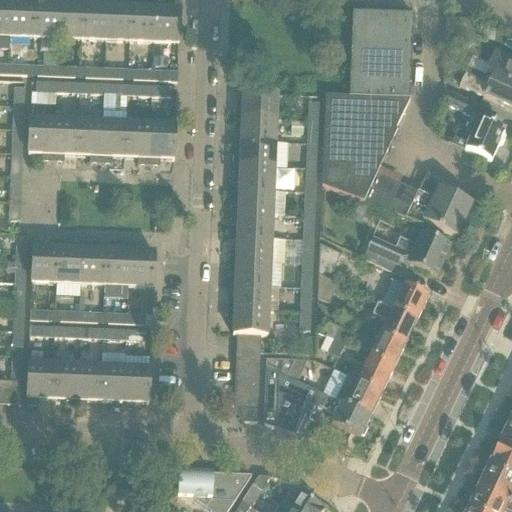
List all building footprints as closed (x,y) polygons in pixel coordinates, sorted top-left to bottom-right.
[(0,0),(0,52),(8,53),(9,41),(10,41),(11,0),(0,0)] [(20,0),(11,0),(10,41),(34,42),(35,7),(23,7),(23,0),(20,0)] [(35,7),(34,42),(57,43),(59,2),(47,1),(47,8),(35,7)] [(59,2),(57,43),(81,43),(82,9),(70,9),(70,2),(59,2)] [(82,9),(81,43),(105,44),(106,4),(95,3),(94,10),(82,9)] [(106,4),(105,44),(129,45),(130,11),(117,11),(118,4),(106,4)] [(130,11),(129,45),(153,46),(154,5),(143,5),(143,12),(130,11)] [(154,5),(153,46),(178,47),(179,13),(165,13),(166,6),(154,5)] [(347,100),(324,100),(323,120),(321,191),(423,229),(425,226),(455,241),(464,223),(462,222),(469,208),(471,209),(471,207),(438,191),(431,206),(417,199),(418,195),(417,195),(416,195),(376,176),(396,134),(394,133),(409,102),(412,19),(350,16),(347,100)] [(444,47),(474,48),(475,23),(445,22),(444,47)] [(458,88),(511,112),(511,61),(495,54),(485,75),(492,78),(488,88),(463,77),(458,88)] [(43,58),(42,70),(56,71),(56,58),(43,58)] [(153,60),(152,69),(163,70),(164,61),(159,61),(153,60)] [(8,69),(7,79),(26,79),(27,69),(18,69),(8,69)] [(37,70),(37,80),(55,81),(56,71),(42,70),(37,70)] [(56,71),(55,81),(74,81),(74,71),(56,71)] [(85,72),(84,82),(103,83),(104,73),(85,72)] [(104,73),(103,83),(122,83),(122,73),(104,73)] [(133,74),(132,84),(151,85),(151,75),(133,74)] [(151,75),(151,85),(170,86),(170,76),(151,75)] [(36,86),(36,96),(55,97),(55,87),(36,86)] [(55,87),(55,97),(73,97),(74,87),(55,87)] [(84,88),(84,98),(102,99),(103,89),(84,88)] [(103,89),(102,99),(121,99),(122,89),(103,89)] [(132,90),(132,100),(150,101),(151,91),(132,90)] [(14,91),(13,110),(23,111),(24,92),(14,91)] [(151,91),(150,101),(169,101),(170,91),(151,91)] [(464,152),(472,155),(490,164),(498,146),(502,146),(504,140),(502,137),(504,133),(490,127),(495,116),(447,95),(442,106),(470,118),(461,140),(468,143),(464,152)] [(233,110),(233,121),(274,123),(275,98),(241,97),(240,110),(233,110)] [(307,106),(306,124),(318,124),(318,107),(307,106)] [(13,110),(12,129),(22,129),(23,111),(13,110)] [(239,133),(239,146),(273,147),(274,123),(233,121),(232,133),(239,133)] [(40,165),(52,166),(53,125),(29,124),(27,159),(41,159),(40,165)] [(306,124),(306,143),(317,143),(318,124),(306,124)] [(53,125),(52,166),(63,166),(63,160),(76,160),(77,126),(53,125)] [(291,125),(291,136),(302,137),(302,126),(291,125)] [(77,126),(76,160),(89,160),(88,167),(100,168),(101,127),(77,126)] [(101,127),(100,168),(111,168),(111,161),(124,162),(125,127),(101,127)] [(125,127),(124,162),(137,162),(136,169),(148,170),(150,128),(125,127)] [(150,128),(148,170),(159,170),(159,163),(173,164),(173,161),(174,129),(154,129),(150,128)] [(12,139),(11,158),(21,158),(22,140),(12,139)] [(232,158),(231,169),(272,171),(273,147),(239,146),(239,158),(232,158)] [(305,153),(305,172),(316,172),(316,153),(305,153)] [(11,158),(10,177),(20,177),(21,169),(21,158),(11,158)] [(238,181),(237,193),(271,195),(272,171),(231,169),(231,181),(238,181)] [(305,172),(304,191),(315,191),(316,172),(305,172)] [(10,187),(9,206),(19,206),(20,188),(10,187)] [(230,206),(229,217),(270,218),(271,195),(237,193),(237,206),(230,206)] [(304,201),(303,220),(314,221),(315,202),(304,201)] [(9,206),(8,225),(18,225),(19,206),(9,206)] [(236,228),(235,241),(270,242),(270,218),(229,217),(229,228),(236,228)] [(303,220),(302,239),(313,240),(314,221),(303,220)] [(365,254),(361,262),(401,281),(405,272),(407,267),(435,279),(449,249),(431,241),(420,236),(414,249),(399,242),(395,251),(371,240),(365,254)] [(228,253),(227,265),(269,266),(270,242),(235,241),(235,253),(228,253)] [(16,245),(15,264),(25,264),(26,246),(16,245)] [(30,286),(55,287),(57,253),(44,253),(44,245),(33,245),(32,252),(30,286)] [(55,287),(79,288),(81,247),(70,246),(69,254),(57,253),(55,287)] [(79,288),(103,289),(104,255),(92,254),(92,247),(81,247),(79,288)] [(104,255),(103,289),(127,290),(129,249),(117,248),(117,255),(104,255)] [(319,249),(318,279),(328,283),(340,258),(319,248),(319,249)] [(129,249),(127,290),(152,291),(154,257),(140,256),(140,249),(129,249)] [(302,249),(301,268),(312,269),(313,250),(302,249)] [(15,264),(14,283),(24,283),(25,264),(15,264)] [(234,277),(233,289),(268,290),(269,266),(227,265),(227,276),(234,277)] [(301,268),(300,286),(311,287),(312,269),(301,268)] [(336,277),(332,285),(336,287),(344,291),(348,283),(348,282),(349,280),(337,275),(336,277)] [(318,279),(317,301),(328,306),(336,287),(332,285),(328,283),(318,279)] [(391,283),(379,307),(392,313),(416,324),(427,300),(409,292),(403,289),(391,283)] [(226,301),(225,313),(267,314),(268,290),(233,289),(233,302),(226,301)] [(14,293),(13,312),(23,312),(24,294),(14,293)] [(300,297),(299,316),(310,317),(311,297),(300,297)] [(386,325),(380,336),(404,348),(416,324),(392,313),(379,307),(378,306),(372,319),(386,325)] [(13,312),(12,331),(22,331),(23,312),(13,312)] [(235,338),(259,339),(266,339),(267,314),(225,313),(225,324),(232,324),(231,338),(235,338)] [(29,314),(29,324),(48,325),(49,315),(29,314)] [(59,316),(59,326),(78,326),(78,316),(59,316)] [(78,316),(78,326),(97,327),(97,317),(78,316)] [(299,316),(299,334),(310,335),(310,317),(299,316)] [(108,317),(107,327),(126,328),(127,318),(108,317)] [(127,318),(126,328),(145,329),(145,319),(127,318)] [(331,327),(324,340),(325,340),(344,349),(350,336),(331,327)] [(29,330),(28,341),(47,341),(48,331),(29,330)] [(58,332),(58,342),(77,342),(77,332),(58,332)] [(77,332),(77,342),(95,343),(96,333),(77,332)] [(106,333),(106,344),(125,344),(125,334),(106,333)] [(125,334),(125,344),(144,345),(144,335),(125,334)] [(380,336),(369,361),(393,372),(404,348),(380,336)] [(235,338),(235,351),(259,352),(259,339),(235,338)] [(325,340),(319,352),(338,362),(339,360),(344,349),(325,340)] [(12,341),(11,360),(21,361),(22,342),(12,341)] [(235,351),(234,363),(258,364),(259,352),(235,351)] [(11,360),(10,379),(20,380),(21,361),(11,360)] [(369,361),(357,384),(381,396),(393,372),(369,361)] [(234,363),(234,376),(258,377),(258,364),(234,363)] [(265,363),(264,370),(286,380),(294,364),(265,363)] [(38,403),(50,403),(51,369),(27,368),(25,409),(37,410),(38,403)] [(62,411),(74,411),(75,370),(51,369),(50,403),(63,404),(62,411)] [(86,405),(98,405),(99,371),(75,370),(74,411),(85,412),(86,405)] [(312,411),(313,409),(314,407),(313,407),(318,396),(286,380),(264,370),(262,427),(294,438),(304,418),(300,416),(304,407),(312,411)] [(111,413),(122,413),(123,371),(99,371),(98,405),(111,405),(111,413)] [(123,371),(122,413),(133,413),(133,406),(148,407),(149,372),(123,371)] [(333,373),(322,397),(336,404),(370,420),(381,396),(357,384),(348,380),(333,373)] [(234,376),(233,388),(257,389),(258,377),(234,376)] [(0,408),(7,409),(8,385),(0,384),(0,408)] [(8,385),(7,409),(19,410),(20,385),(10,385),(8,385)] [(233,388),(233,401),(257,402),(257,389),(233,388)] [(314,407),(313,409),(334,419),(330,429),(331,429),(329,432),(338,436),(339,434),(359,443),(361,439),(363,440),(367,432),(365,431),(370,420),(336,404),(318,396),(313,407),(314,407)] [(232,411),(234,413),(256,414),(257,402),(233,401),(232,411)] [(256,414),(234,413),(243,426),(256,426),(256,414)] [(511,425),(509,424),(499,444),(511,450),(511,425)] [(489,466),(487,469),(505,478),(511,481),(511,450),(499,444),(489,466)] [(487,469),(477,490),(511,506),(511,481),(505,478),(487,469)] [(164,475),(163,501),(191,503),(205,511),(228,511),(250,480),(250,479),(177,475),(164,475)] [(258,480),(252,489),(260,494),(266,484),(269,481),(258,480)] [(511,511),(511,506),(477,490),(467,511),(469,511),(511,511)] [(320,511),(288,492),(279,508),(284,511),(320,511)] [(249,493),(242,503),(250,509),(256,499),(249,493)] [(239,508),(236,511),(248,511),(250,509),(242,503),(239,508)]
